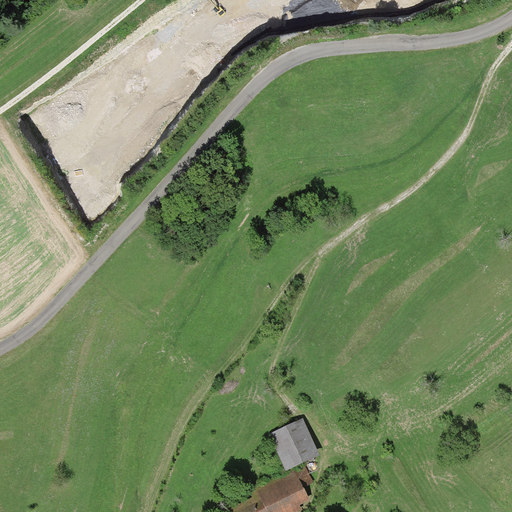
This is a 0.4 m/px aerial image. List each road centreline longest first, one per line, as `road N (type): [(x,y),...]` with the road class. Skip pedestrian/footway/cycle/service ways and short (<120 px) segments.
road 1 (tertiary): [(0,349),(68,290),(286,59),(433,43),(511,16)]
road 2 (track): [(305,511),(323,483),(325,454),(274,380),(284,335),(323,250),(412,188),(465,135),(490,73),(511,45)]
road 3 (track): [(323,250),(189,414),(149,511)]
road 4 (track): [(0,110),(142,0)]
